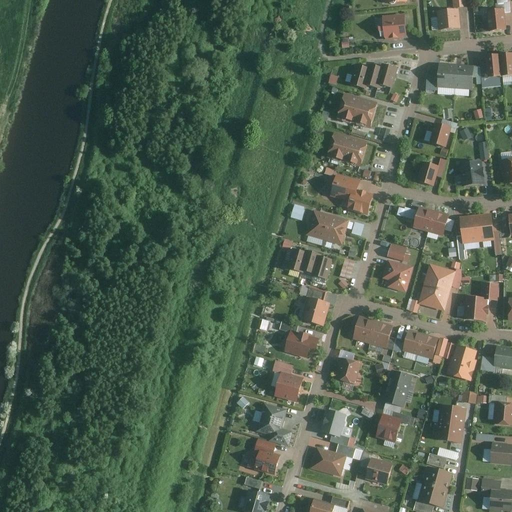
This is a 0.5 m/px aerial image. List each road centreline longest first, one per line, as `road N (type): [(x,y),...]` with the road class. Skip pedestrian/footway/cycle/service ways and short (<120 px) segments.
road 1 (residential): [(387,187),(424,52),(511,43)]
road 2 (residential): [(282,511),(336,321),(349,300)]
road 3 (residential): [(349,300),(511,336)]
road 4 (residential): [(387,187),(439,201),(511,200)]
